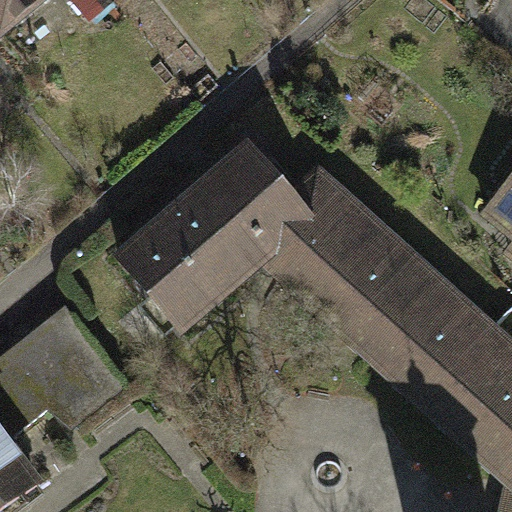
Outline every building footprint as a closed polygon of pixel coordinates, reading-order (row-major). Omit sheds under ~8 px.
[(0,0),(0,34),(1,36),(43,0),(0,0)] [(269,269),(278,275),(343,202),(313,175),(286,194),(246,149),(216,175),(116,262),(181,337),(260,264),(269,269)] [(511,180),(482,216),(511,240),(511,180)] [(511,511),(511,349),(343,202),(278,275),(511,487),(511,511)] [(69,314),(0,365),(0,435),(4,442),(55,403),(71,423),(122,384),(69,314)] [(0,435),(0,511),(5,511),(39,488),(4,442),(0,435)]
